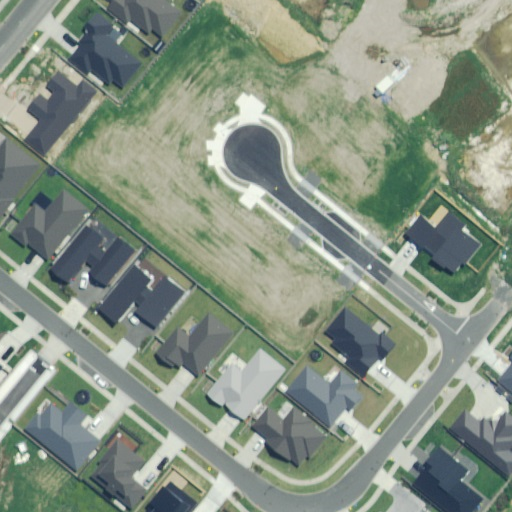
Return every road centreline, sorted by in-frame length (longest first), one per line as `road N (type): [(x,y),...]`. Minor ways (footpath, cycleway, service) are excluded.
road 1 (residential): [(66,334),(258,491),(300,505),(329,499),(373,463),(465,340)]
road 2 (residential): [(252,144),(282,192),(465,340)]
road 3 (residential): [(252,144),(253,112),(341,0)]
